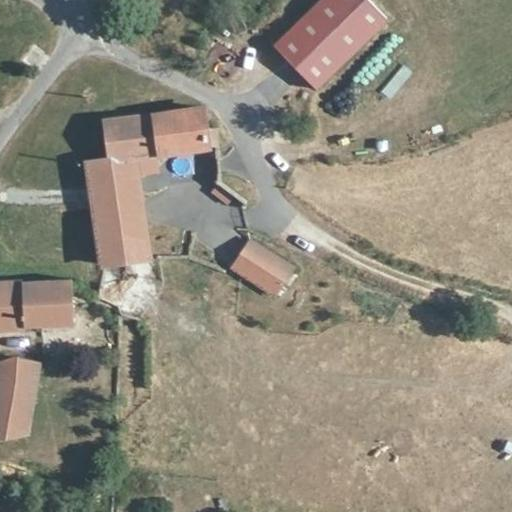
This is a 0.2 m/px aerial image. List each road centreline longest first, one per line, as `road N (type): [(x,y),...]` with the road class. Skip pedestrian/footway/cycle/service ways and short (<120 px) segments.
road 1 (unclassified): [(74,31),(230,104),(254,147)]
road 2 (unclassified): [(74,31),(0,138)]
